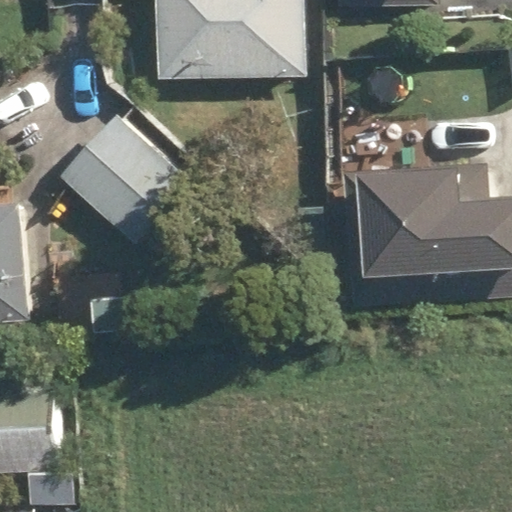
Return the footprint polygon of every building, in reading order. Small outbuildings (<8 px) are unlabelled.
[(176,0),(177,84),(325,84),(324,0),(176,0)] [(73,180),(150,250),(208,187),(135,121),(106,153),(103,150),(73,180)] [(507,169),(389,170),(390,274),(511,272),(511,201),(507,202),(507,169)] [(0,334),(1,343),(28,342),(27,328),(48,326),(40,211),(0,213),(0,334)] [(315,229),(316,254),(341,253),(340,228),(315,229)] [(108,305),(110,341),(162,337),(161,302),(108,305)] [(84,379),(0,382),(0,437),(2,475),(88,471),(84,379)] [(56,478),(56,510),(101,510),(101,478),(56,478)]
